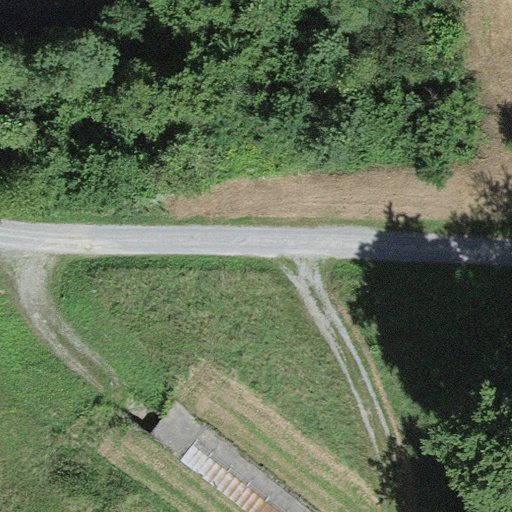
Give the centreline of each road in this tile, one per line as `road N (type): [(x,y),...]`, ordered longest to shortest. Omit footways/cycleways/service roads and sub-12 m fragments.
road 1 (track): [(511,256),(0,227)]
road 2 (track): [(18,232),(23,282),(55,338),(106,383)]
